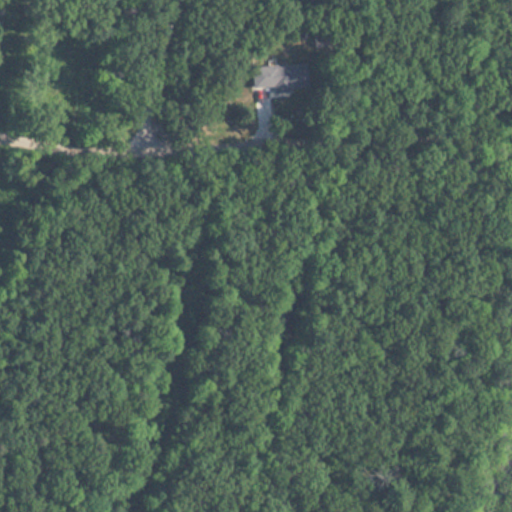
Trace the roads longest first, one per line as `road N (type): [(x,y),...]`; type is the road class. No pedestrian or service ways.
road 1 (residential): [(0,129),(146,152),(511,119)]
road 2 (residential): [(184,0),(146,152)]
road 3 (residential): [(412,129),(443,0)]
